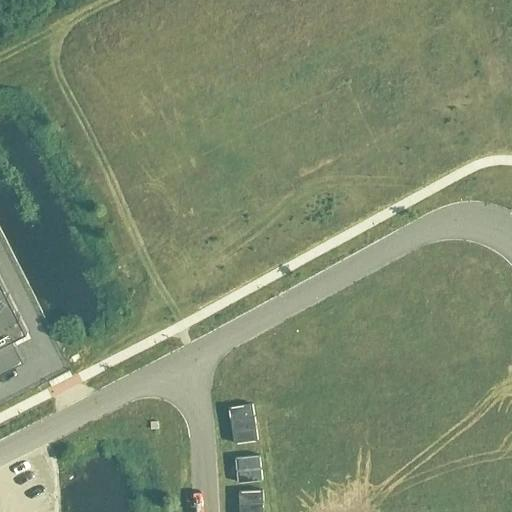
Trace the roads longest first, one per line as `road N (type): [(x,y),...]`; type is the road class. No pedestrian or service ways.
road 1 (track): [(181,327),(54,57),(68,25),(114,0)]
road 2 (unclassified): [(190,358),(441,227),(479,226),(511,241)]
road 3 (unclassified): [(0,455),(190,358)]
road 4 (unclassified): [(205,511),(190,358)]
